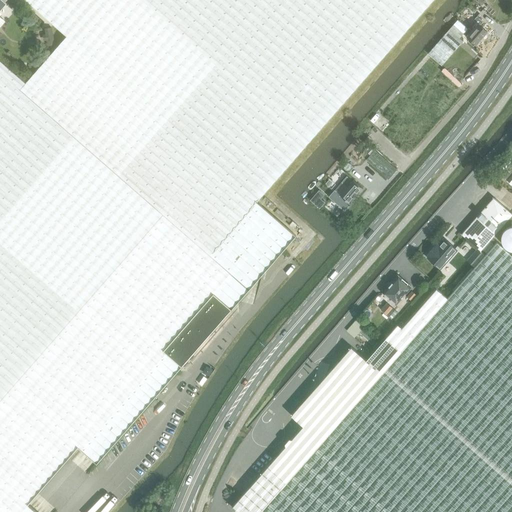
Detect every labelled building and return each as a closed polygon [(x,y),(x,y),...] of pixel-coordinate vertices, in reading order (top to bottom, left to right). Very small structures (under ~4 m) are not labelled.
[(23,0),(66,37),(25,83),(0,61),(0,511),(36,511),(27,504),(78,447),(230,273),(210,255),(256,201),(432,0),(23,0)] [(468,28),(463,34),(475,44),(487,31),(479,25),(482,22),(477,17),(473,21),(477,24),(471,31),(468,28)] [(457,20),(428,54),(442,66),(461,44),(463,42),(459,38),(462,35),(463,34),(468,28),(457,20)] [(45,34),(42,34),(43,40),(46,40),(47,47),(55,46),(52,27),(44,28),(45,34)] [(375,150),(366,159),(388,179),(397,170),(375,150)] [(343,175),(337,170),(331,177),(336,182),(339,179),(340,179),(343,175)] [(334,190),(329,196),(344,210),(350,204),(363,188),(353,180),(347,187),(341,182),(334,190)] [(319,208),(325,202),(320,198),(324,194),(319,190),(310,200),(319,208)] [(261,200),(272,210),(276,205),(265,196),(261,200)] [(493,197),(461,234),(478,249),(480,251),(482,249),(489,240),(511,214),(511,213),(494,197),(493,197)] [(96,463),(181,366),(208,335),(209,336),(210,335),(209,334),(215,326),(216,327),(217,326),(231,309),(233,307),(295,236),(256,201),(210,255),(230,273),(78,447),(96,463)] [(277,208),(274,212),(282,219),(286,214),(277,208)] [(511,217),(496,233),(511,249),(511,217)] [(293,220),(289,224),(295,229),(299,225),(293,220)] [(456,250),(443,239),(435,249),(433,248),(426,255),(428,257),(427,258),(439,269),(456,250)] [(489,240),(482,249),(486,253),(493,244),(489,240)] [(323,440),(259,511),(511,511),(511,254),(496,241),(485,255),(447,298),(436,289),(401,328),(397,324),(366,359),(351,346),(324,377),(311,409),(303,406),(300,404),(292,413),(291,415),(303,426),(305,424),(323,440)] [(478,249),(468,260),(474,266),(484,255),(480,251),(478,249)] [(383,293),(396,304),(410,287),(409,286),(408,283),(405,283),(402,280),(401,277),(399,277),(397,276),(392,283),(389,283),(388,286),(383,293)] [(412,291),(406,297),(411,301),(416,295),(412,291)] [(386,303),(380,310),(386,315),(391,308),(386,303)] [(391,308),(386,315),(389,318),(391,319),(397,313),(391,308)] [(362,328),(355,321),(347,331),(354,337),(358,333),(361,330),(362,328)] [(361,330),(358,333),(371,345),(374,342),(361,330)] [(285,446),(231,507),(236,511),(259,511),(323,440),(305,424),(303,426),(292,438),(289,438),(285,443),(285,446)]
